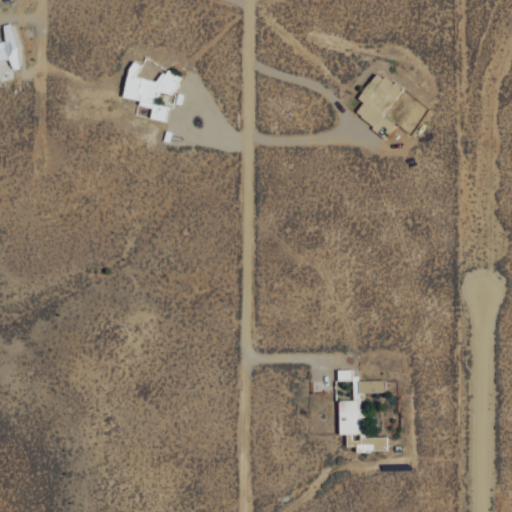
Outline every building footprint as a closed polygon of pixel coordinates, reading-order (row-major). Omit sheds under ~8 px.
[(0,58),(9,58),(9,67),(15,67),(14,23),(2,23),(2,43),(0,43),(0,58)] [(121,96),(138,99),(138,104),(150,106),(148,117),(165,120),(168,105),(155,103),(153,101),(158,91),(171,93),(181,75),(176,74),(163,67),(160,66),(144,57),(140,64),(131,60),(125,71),(121,96)] [(354,111),(372,125),(400,88),(376,70),(355,97),(361,101),(354,111)] [(355,380),(354,368),(336,369),(336,380),(351,379),(352,398),(360,398),(359,392),(383,391),(383,379),(355,380)] [(387,436),(363,437),(362,399),(337,400),(338,433),(345,433),(345,445),(354,445),(354,451),(387,450),(387,436)]
